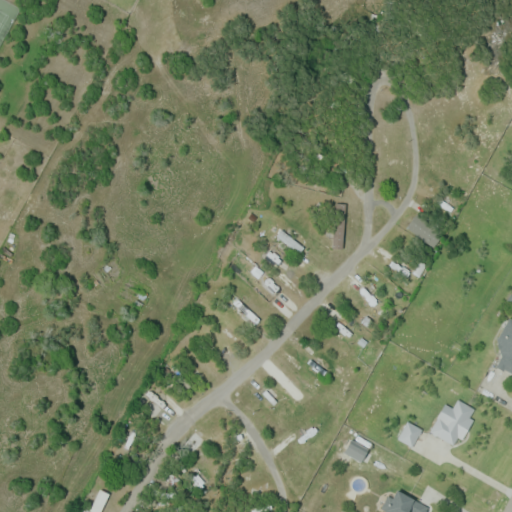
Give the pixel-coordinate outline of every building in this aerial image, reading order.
[(336,202),(347,203),(343,249),(332,248),(336,202)] [(407,227),(417,212),(444,233),(433,248),(407,227)] [(277,236),(283,230),(304,248),(299,255),(277,236)] [(381,262),(395,241),(429,265),(415,286),(381,262)] [(350,287),(355,280),(385,306),(379,312),(350,287)] [(235,304),(239,299),(261,320),(256,324),(235,304)] [(353,337),(348,343),(322,319),(327,314),(353,337)] [(497,338),(509,317),(511,318),(511,374),(496,366),(502,357),(497,338)] [(446,401),(454,405),(458,398),(472,406),(468,414),(475,418),(462,441),(455,436),(450,444),(429,431),(446,401)] [(408,421),(423,429),(413,447),(398,438),(408,421)] [(201,428),(212,441),(193,456),(183,444),(201,428)] [(247,430),(254,454),(224,464),(217,440),(247,430)] [(344,452),(351,439),(369,449),(361,462),(344,452)] [(209,481),(203,491),(175,471),(182,462),(209,481)] [(378,511),(392,486),(430,507),(427,511),(416,511),(415,511),(414,511),(378,511)] [(101,489),(110,494),(101,511),(94,511),(91,510),(101,489)]
